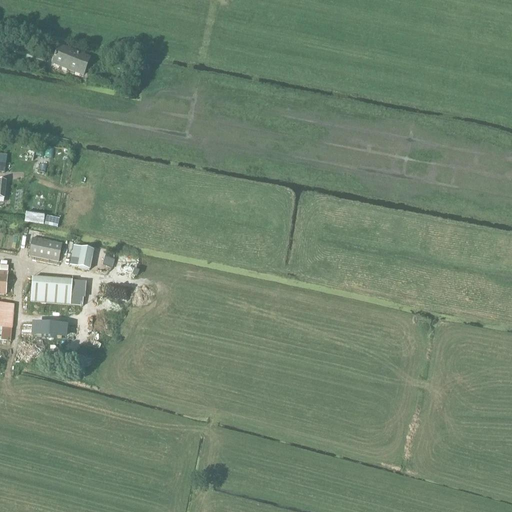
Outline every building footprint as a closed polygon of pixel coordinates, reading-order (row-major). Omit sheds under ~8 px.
[(84,78),(91,59),(59,46),(51,65),(84,78)] [(26,213),(25,222),(44,224),(45,216),(26,213)] [(47,217),(45,226),(57,229),(59,220),(47,217)] [(59,262),(62,244),(32,238),(29,256),(59,262)] [(74,247),(72,260),(79,261),(78,268),(90,270),(94,251),(74,247)] [(32,279),(31,303),(84,306),(84,299),(86,299),(86,282),(32,279)] [(0,328),(2,329),(1,342),(11,342),(12,330),(13,330),(14,306),(0,304),(0,328)] [(36,324),(35,338),(63,340),(64,326),(36,324)]
